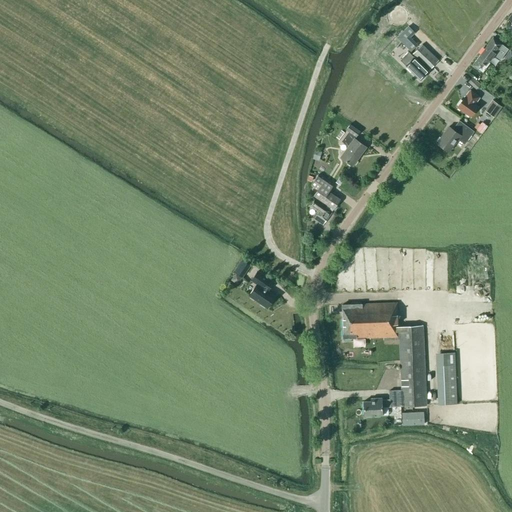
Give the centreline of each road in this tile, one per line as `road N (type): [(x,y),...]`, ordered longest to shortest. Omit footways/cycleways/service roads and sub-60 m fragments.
road 1 (tertiary): [(511,1),(317,275),(323,502)]
road 2 (unclassified): [(323,502),(0,402)]
road 3 (track): [(317,275),(276,253),(266,231),(328,47)]
